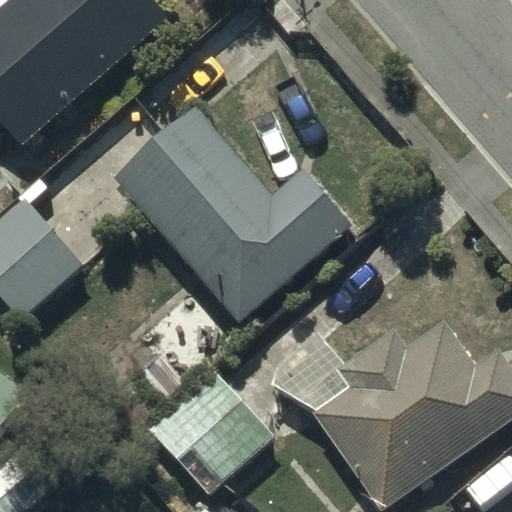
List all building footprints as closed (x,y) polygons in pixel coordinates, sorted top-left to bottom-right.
[(15,0),(0,13),(0,128),(18,150),(166,26),(144,0),(15,0)] [(117,185),(242,329),(354,231),(305,175),(274,201),(198,114),(117,185)] [(0,301),(24,327),(81,273),(20,208),(0,226),(0,301)] [(315,418),(381,511),(383,511),(511,428),(511,368),(503,355),(476,373),(447,328),(409,353),(397,336),(344,371),(324,340),(278,370),(272,391),(315,418)] [(138,436),(187,389),(161,362),(139,383),(146,391),(120,417),(138,436)] [(0,438),(30,398),(0,375),(0,438)] [(218,377),(150,435),(207,501),(275,444),(218,377)] [(0,477),(0,511),(34,511),(48,500),(16,463),(0,477)]
